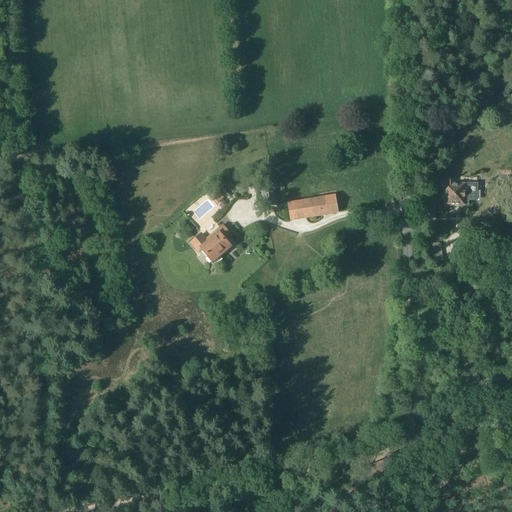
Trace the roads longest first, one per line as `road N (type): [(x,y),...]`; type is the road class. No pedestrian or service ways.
road 1 (unclassified): [(399,511),(388,427),(406,272),(405,0)]
road 2 (track): [(46,511),(16,139)]
road 3 (track): [(80,511),(388,458)]
road 4 (unknown): [(511,445),(466,435),(388,448)]
